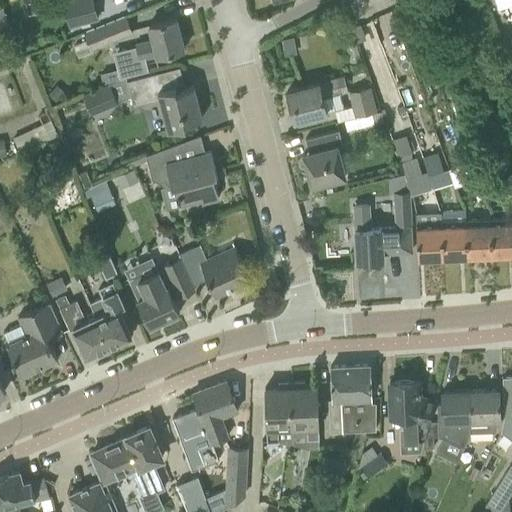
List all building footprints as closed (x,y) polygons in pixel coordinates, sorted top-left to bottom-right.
[(92,0),(69,0),(63,2),(69,25),(97,17),(92,0)] [(433,5),(419,11),(428,36),(442,30),(433,5)] [(127,17),(84,34),(90,49),(132,32),(127,17)] [(176,18),(156,23),(148,25),(152,39),(135,44),(135,46),(129,48),(130,51),(116,55),(122,77),(125,76),(148,70),(145,58),(165,54),(184,49),(176,18)] [(280,41),(282,56),(295,54),(293,39),(280,41)] [(168,130),(178,127),(198,122),(197,119),(202,118),(193,85),(176,90),(175,86),(163,89),(158,72),(126,80),(133,106),(160,99),(168,130)] [(343,107),(340,92),(346,90),(343,77),(319,83),(319,82),(287,91),(294,120),(326,112),(343,107)] [(109,83),(83,94),(91,114),(117,104),(109,83)] [(375,111),(370,87),(352,92),(357,115),(375,111)] [(371,114),(345,120),(348,131),(373,124),(371,114)] [(338,130),(324,133),(305,138),(309,152),(303,154),(311,185),(345,176),(337,146),(342,145),(338,130)] [(210,151),(191,155),(184,157),(180,142),(146,155),(153,180),(159,182),(166,181),(166,183),(172,184),(174,184),(179,203),(199,198),(200,203),(218,198),(213,176),(217,174),(210,151)] [(428,170),(427,171),(429,176),(433,188),(453,182),(449,168),(440,171),(435,152),(423,156),(428,170)] [(493,169),(488,158),(488,156),(469,162),(473,175),(493,169)] [(429,176),(427,171),(421,172),(416,158),(411,158),(400,162),(411,195),(433,188),(429,176)] [(473,175),(469,162),(449,168),(453,182),(473,175)] [(86,171),(78,174),(85,188),(92,185),(86,171)] [(116,203),(109,186),(90,194),(97,211),(116,203)] [(408,192),(394,193),(397,227),(410,226),(408,192)] [(369,205),(354,205),(357,260),(382,259),(382,253),(411,251),(410,226),(397,227),(370,229),(369,205)] [(511,253),(511,222),(510,218),(490,219),(492,254),(511,253)] [(492,254),(490,219),(466,220),(467,256),(492,254)] [(467,256),(466,220),(441,221),(443,257),(467,256)] [(443,257),(441,221),(416,222),(418,258),(443,257)] [(250,280),(236,250),(219,258),(217,253),(207,257),(199,260),(193,247),(178,253),(180,258),(191,282),(192,284),(207,278),(215,296),(250,280)] [(109,254),(104,256),(97,259),(105,278),(117,273),(109,254)] [(192,284),(180,258),(164,265),(178,297),(195,289),(192,284)] [(179,312),(171,294),(166,285),(159,269),(144,276),(142,272),(128,279),(131,285),(141,308),(150,326),(164,319),(165,321),(176,316),(175,314),(179,312)] [(59,277),(46,283),(52,296),(65,290),(59,277)] [(123,306),(112,282),(98,288),(102,297),(89,302),(96,317),(108,345),(132,334),(119,308),(123,306)] [(108,345),(96,317),(85,321),(76,300),(68,304),(64,295),(55,299),(70,330),(73,328),(85,355),(108,345)] [(18,316),(22,325),(7,331),(12,341),(7,344),(21,376),(57,359),(48,339),(61,333),(47,303),(18,316)] [(371,403),(371,383),(370,363),(354,364),(357,430),(375,429),(374,403),(371,403)] [(357,430),(354,364),(330,365),(332,399),(328,399),(330,432),(357,430)] [(511,376),(502,377),(503,397),(504,417),(500,431),(511,438),(511,376)] [(238,411),(233,398),(226,379),(193,392),(198,407),(211,442),(228,436),(221,417),(238,411)] [(424,440),(429,416),(434,400),(419,396),(418,380),(389,382),(389,399),(389,416),(403,416),(404,434),(404,441),(424,440)] [(292,426),(290,383),(277,384),(278,388),(264,389),(266,442),(278,442),(277,427),(292,426)] [(319,440),(318,406),(317,386),(304,387),(303,383),(290,383),(292,426),(306,425),(306,440),(319,440)] [(499,417),(499,409),(498,389),(470,390),(471,418),(469,418),(470,432),(496,432),(498,417),(499,417)] [(471,418),(470,390),(442,391),(442,402),(434,400),(429,416),(424,440),(422,447),(434,446),(434,435),(449,435),(465,442),(470,432),(469,418),(471,418)] [(198,407),(172,417),(191,469),(218,460),(211,442),(198,407)] [(162,457),(156,443),(149,425),(126,435),(126,436),(117,440),(129,469),(130,468),(142,495),(140,496),(147,511),(150,511),(162,507),(156,492),(164,488),(152,461),(162,457)] [(129,469),(117,440),(92,451),(104,479),(105,479),(129,469)] [(225,488),(224,507),(245,494),(247,446),(227,445),(225,488)] [(381,454),(360,468),(367,478),(387,463),(381,454)] [(345,458),(324,457),(323,471),(345,472),(345,458)] [(498,511),(511,491),(511,490),(511,464),(485,505),(497,511),(498,511)] [(17,504),(36,499),(30,480),(22,482),(19,470),(0,475),(0,511),(19,511),(17,504)] [(197,475),(176,484),(188,511),(214,511),(218,510),(224,507),(225,488),(205,496),(197,475)] [(118,511),(109,489),(104,491),(100,481),(69,494),(77,511),(118,511)]
